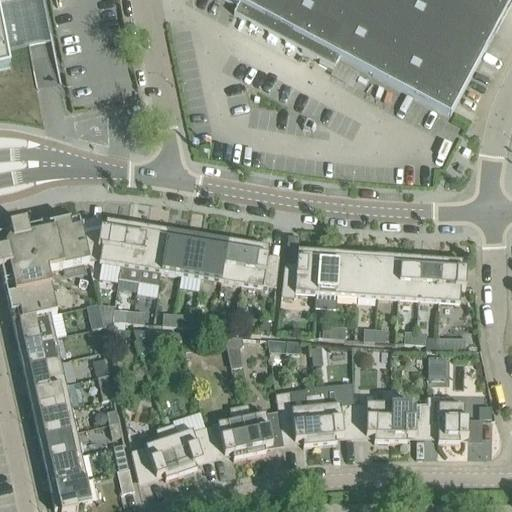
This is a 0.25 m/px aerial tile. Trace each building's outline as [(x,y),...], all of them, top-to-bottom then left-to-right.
[(0,0),(0,70),(9,68),(6,48),(0,20),(0,3),(15,0),(0,0)] [(449,118),(511,0),(227,0),(239,6),(233,16),(334,69),(339,59),(449,118)] [(89,265),(84,242),(79,221),(26,233),(25,228),(8,232),(9,237),(0,239),(0,245),(47,275),(89,265)] [(120,269),(127,227),(106,224),(104,232),(99,231),(98,239),(84,242),(89,265),(100,263),(99,266),(120,269)] [(138,285),(147,230),(127,227),(120,269),(118,282),(138,285)] [(158,289),(160,276),(167,234),(147,230),(138,285),(158,289)] [(180,279),(187,237),(167,234),(160,276),(180,279)] [(200,282),(207,240),(187,237),(180,279),(200,282)] [(221,286),(227,243),(207,240),(200,282),(221,286)] [(241,289),(248,247),(227,243),(221,286),(241,289)] [(56,317),(47,275),(0,245),(0,274),(12,326),(50,318),(56,317)] [(276,290),(278,266),(266,264),(269,250),(248,247),(241,289),(262,292),(263,288),(276,290)] [(315,297),(319,255),(297,253),(296,267),(284,267),(282,291),(295,292),(294,296),(315,297)] [(336,299),(339,256),(319,255),(315,297),(315,312),(335,313),(336,299)] [(356,300),(359,257),(339,256),(336,299),(356,300)] [(377,302),(380,259),(359,257),(356,300),(377,302)] [(397,303),(400,260),(380,259),(377,302),(397,303)] [(417,304),(421,262),(400,260),(397,303),(417,304)] [(438,306),(441,263),(421,262),(417,304),(438,306)] [(438,306),(439,306),(459,307),(460,291),(465,292),(466,274),(461,273),(462,264),(441,263),(438,306)] [(98,307),(86,310),(91,333),(97,332),(103,331),(98,307)] [(133,327),(133,315),(122,314),(122,326),(133,327)] [(145,315),(134,315),(133,315),(133,327),(144,328),(145,315)] [(173,330),(174,318),(163,317),(162,329),(173,330)] [(64,326),(52,328),(50,318),(12,326),(17,349),(55,341),(55,340),(67,338),(64,326)] [(174,318),(173,330),(184,331),(185,318),(174,318)] [(214,333),(215,321),(204,320),(203,332),(214,333)] [(215,321),(214,333),(225,334),(226,322),(215,321)] [(269,335),(270,325),(258,324),(257,334),(269,335)] [(333,342),(334,330),(323,329),(322,341),(333,342)] [(333,342),(343,343),(345,331),(334,330),(333,342)] [(374,345),(374,333),(363,332),(363,344),(374,345)] [(98,343),(96,333),(85,335),(88,345),(98,343)] [(374,333),(374,345),(385,345),(385,333),(374,333)] [(414,347),(415,335),(404,334),(403,347),(414,347)] [(414,347),(425,348),(426,336),(415,335),(414,347)] [(184,355),(197,352),(194,339),(181,342),(184,355)] [(242,341),(224,340),(226,352),(239,352),(243,348),(242,341)] [(22,373),(60,364),(55,341),(17,349),(22,373)] [(464,354),(464,342),(436,341),(435,353),(464,354)] [(299,364),(301,345),(285,344),(283,362),(299,364)] [(322,350),(311,351),(313,369),(323,368),(322,350)] [(453,381),(454,360),(428,359),(427,380),(453,381)] [(27,396),(65,388),(60,364),(22,373),(27,396)] [(96,381),(107,378),(105,370),(94,372),(96,381)] [(107,378),(96,381),(102,404),(112,401),(107,378)] [(33,420),(70,411),(65,388),(27,396),(33,420)] [(319,449),(314,398),(313,390),(303,391),(303,394),(278,397),(282,445),(294,443),(294,445),(302,445),(303,450),(319,449)] [(390,446),(391,395),(381,395),(381,407),(366,407),(353,408),(354,438),(365,437),(365,440),(373,440),(373,446),(390,446)] [(427,400),(426,408),(400,408),(400,395),(391,395),(390,446),(406,446),(406,440),(414,441),(415,438),(426,438),(427,400)] [(353,408),(339,408),(338,396),(314,398),(319,449),(335,447),(335,442),(343,441),(343,438),(354,438),(353,408)] [(271,446),(282,445),(278,397),(274,397),(276,415),(265,417),(250,420),(248,408),(238,409),(249,460),(265,456),(264,451),(272,449),(271,446)] [(427,400),(426,438),(437,438),(437,447),(459,447),(459,441),(467,441),(468,423),(463,423),(463,409),(448,408),(449,401),(427,400)] [(233,463),(249,460),(238,409),(229,411),(232,424),(205,431),(212,460),(223,457),(224,459),(232,457),(233,463)] [(38,443),(75,435),(70,411),(33,420),(38,443)] [(108,427),(118,425),(115,413),(105,415),(108,427)] [(118,425),(108,427),(111,441),(121,439),(118,425)] [(212,460),(205,431),(177,439),(173,427),(164,430),(180,478),(196,473),(194,468),(202,465),(201,463),(212,460)] [(165,484),(180,478),(164,430),(155,433),(159,445),(131,455),(137,484),(154,478),(155,481),(163,478),(165,484)] [(43,466),(81,458),(75,435),(38,443),(43,466)] [(119,474),(128,472),(122,449),(113,451),(119,474)] [(48,490),(86,481),(81,458),(43,466),(48,490)] [(120,497),(133,493),(134,493),(134,492),(133,492),(128,472),(119,474),(116,475),(121,496),(120,497)] [(91,506),(87,486),(86,481),(48,490),(53,511),(76,511),(76,509),(91,506)]
